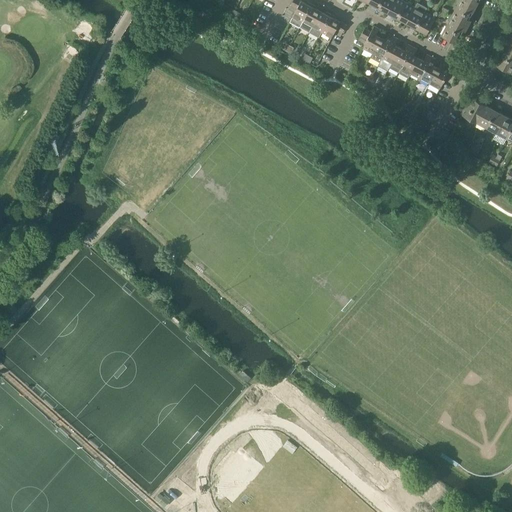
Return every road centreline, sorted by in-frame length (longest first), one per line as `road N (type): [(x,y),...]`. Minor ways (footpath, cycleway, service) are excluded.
road 1 (residential): [(479,68),(324,0)]
road 2 (trunk): [(110,511),(0,401)]
